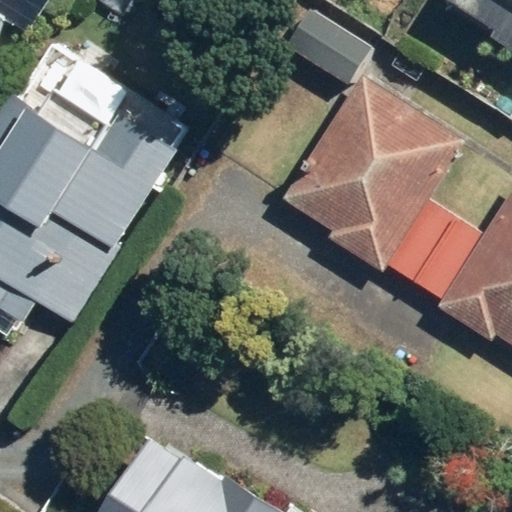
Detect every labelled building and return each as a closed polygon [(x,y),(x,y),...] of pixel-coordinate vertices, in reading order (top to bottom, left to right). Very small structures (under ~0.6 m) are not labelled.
[(511,0),(461,0),(457,7),(511,41),(511,0)] [(0,73),(1,73),(0,72),(0,46),(17,21),(0,10),(0,73)] [(338,236),(390,270),(475,142),(373,75),(292,197),(342,230),(338,236)] [(6,79),(0,89),(0,322),(18,334),(29,317),(70,342),(130,248),(125,245),(186,150),(128,113),(123,121),(66,85),(51,108),(6,79)] [(511,207),(449,306),(500,339),(503,334),(511,339),(511,207)] [(161,436),(112,511),(299,511),(239,471),(234,478),(197,453),(194,457),(162,436),(161,436)]
